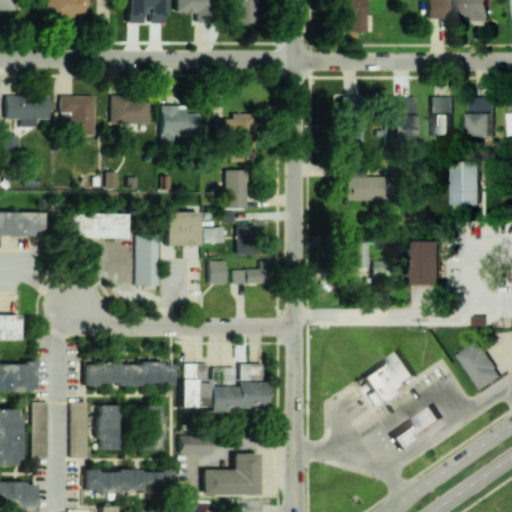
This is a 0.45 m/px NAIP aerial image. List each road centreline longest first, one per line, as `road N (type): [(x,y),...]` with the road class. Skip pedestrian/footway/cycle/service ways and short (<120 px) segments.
road 1 (residential): [(293,511),(293,0)]
road 2 (residential): [(0,58),(293,60)]
road 3 (residential): [(68,301),(125,324),(293,327)]
road 4 (residential): [(293,60),(511,61)]
road 5 (primary): [(511,422),(381,511)]
